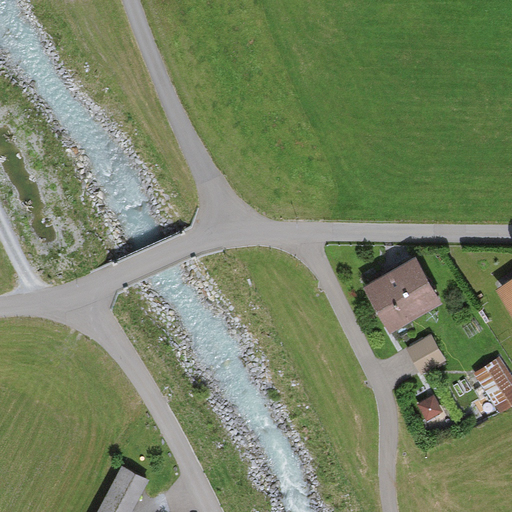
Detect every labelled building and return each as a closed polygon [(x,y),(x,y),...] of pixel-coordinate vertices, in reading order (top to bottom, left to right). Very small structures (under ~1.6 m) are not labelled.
[(371,284),(392,320),(432,296),(412,261),(395,270),(394,267),(383,273),(385,276),(371,284)] [(511,278),(502,285),(511,299),(511,278)] [(407,347),(421,371),(444,358),(431,334),(407,347)] [(511,401),(511,382),(497,360),(476,373),(500,409),(511,401)] [(126,511),(145,477),(122,465),(96,511),(126,511)]
